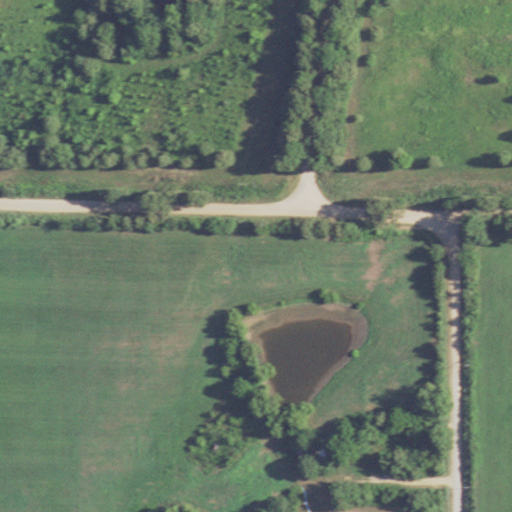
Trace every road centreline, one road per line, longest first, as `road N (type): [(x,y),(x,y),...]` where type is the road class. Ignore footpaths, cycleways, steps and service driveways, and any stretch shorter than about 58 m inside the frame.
road 1 (residential): [(511,212),(453,221),(299,207),(0,202)]
road 2 (track): [(453,221),(459,511)]
road 3 (residential): [(331,0),(299,207)]
